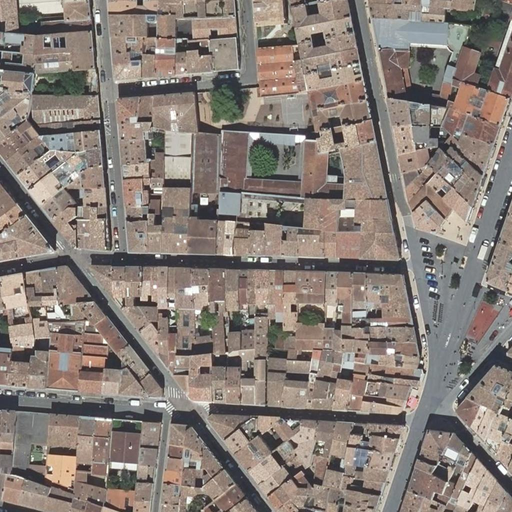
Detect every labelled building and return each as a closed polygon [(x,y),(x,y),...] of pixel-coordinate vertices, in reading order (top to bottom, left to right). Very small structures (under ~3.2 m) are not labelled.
[(0,0),(0,33),(21,35),(19,19),(17,0),(0,0)] [(67,0),(69,17),(92,15),(91,4),(91,0),(67,0)] [(138,1),(111,2),(112,15),(160,15),(160,0),(159,0),(146,0),(146,6),(139,7),(138,1)] [(160,0),(160,15),(177,15),(178,18),(237,17),(235,0),(160,0)] [(254,0),(257,26),(288,23),(285,0),(288,0),(292,15),(296,14),(295,8),(293,0),(254,0)] [(335,0),(295,8),(296,14),(299,29),(354,18),(350,0),(335,0)] [(452,0),(370,0),(371,3),(446,8),(451,8),(452,0)] [(452,0),(451,8),(475,9),(476,3),(476,0),(452,0)] [(371,3),(374,19),(446,23),(446,8),(371,3)] [(44,23),(45,36),(68,34),(69,34),(94,32),(93,19),(92,15),(69,17),(70,21),(44,23)] [(160,15),(112,15),(114,37),(145,37),(159,37),(159,38),(177,38),(178,38),(189,38),(189,41),(211,39),(238,37),(237,17),(178,18),(177,15),(160,15)] [(354,18),(299,29),(302,44),(316,42),(328,40),(357,35),(354,18)] [(374,19),(389,99),(407,102),(402,67),(409,67),(411,43),(449,45),(449,46),(449,47),(449,48),(449,49),(449,50),(450,50),(450,51),(451,51),(451,52),(452,52),(453,52),(450,65),(445,76),(441,96),(439,106),(448,108),(450,101),(452,87),(454,79),(477,88),(482,76),(475,74),(482,53),(466,47),(473,26),(446,23),(374,19)] [(511,25),(497,68),(503,70),(511,43),(511,25)] [(77,70),(88,69),(97,69),(94,32),(69,34),(68,34),(45,36),(40,37),(38,55),(36,73),(77,70)] [(0,51),(4,52),(38,55),(40,37),(21,35),(0,33),(0,51)] [(316,42),(302,44),(304,53),(306,60),(360,49),(357,35),(328,40),(316,42)] [(145,37),(114,37),(116,66),(135,65),(134,62),(144,62),(145,37)] [(159,37),(145,37),(144,62),(143,78),(158,77),(159,38),(159,37)] [(241,69),(238,37),(211,39),(212,55),(213,55),(215,71),(241,69)] [(178,47),(178,38),(177,38),(159,38),(158,77),(177,75),(177,47),(178,47)] [(212,55),(211,39),(189,41),(189,47),(189,74),(215,71),(213,55),(212,55)] [(511,93),(511,43),(503,70),(497,68),(489,92),(510,99),(511,93)] [(293,45),(259,48),(262,86),(263,96),(301,92),(295,54),(293,45)] [(189,74),(189,47),(178,47),(177,47),(177,75),(189,74)] [(306,60),(304,53),(295,54),(301,92),(301,93),(312,92),(308,76),(321,73),(334,71),(335,70),(335,71),(363,65),(360,49),(306,60)] [(0,70),(36,73),(38,55),(4,52),(3,63),(0,63),(0,70)] [(135,65),(116,66),(117,79),(143,78),(144,62),(134,62),(135,65)] [(366,81),(363,65),(335,71),(335,70),(334,71),(336,78),(323,81),(321,73),(308,76),(312,92),(366,81)] [(402,67),(407,102),(439,106),(441,96),(413,92),(409,67),(402,67)] [(91,96),(99,96),(97,69),(88,69),(87,81),(92,82),(91,96)] [(9,91),(33,93),(36,73),(0,70),(0,90),(9,91)] [(334,71),(321,73),(323,81),(336,78),(334,71)] [(489,92),(477,88),(454,79),(452,87),(460,89),(456,103),(450,101),(448,108),(451,108),(501,126),(510,99),(489,92)] [(366,81),(312,92),(316,112),(370,101),(366,81)] [(9,91),(0,97),(7,105),(15,98),(9,91)] [(0,97),(0,121),(33,96),(33,93),(9,91),(15,98),(7,105),(0,97)] [(196,92),(156,96),(154,122),(153,127),(156,128),(158,128),(167,129),(193,133),(200,134),(199,133),(196,92)] [(0,121),(0,145),(30,121),(33,96),(0,121)] [(74,123),(101,120),(99,96),(91,96),(33,96),(30,121),(34,126),(64,123),(74,123)] [(156,96),(142,97),(140,123),(145,123),(154,122),(156,96)] [(140,123),(142,97),(120,100),(121,124),(140,123)] [(407,102),(389,99),(395,127),(413,124),(414,127),(442,127),(443,126),(451,108),(448,108),(439,106),(407,102)] [(370,101),(316,112),(319,132),(320,133),(374,122),(370,101)] [(495,145),(501,126),(451,108),(443,126),(452,136),(454,137),(457,132),(495,145)] [(42,137),(102,131),(101,120),(74,123),(74,129),(64,130),(64,123),(34,126),(42,136),(42,137)] [(0,145),(0,150),(9,162),(32,144),(25,135),(29,132),(36,141),(42,136),(34,126),(30,121),(0,145)] [(140,123),(121,124),(122,140),(146,139),(155,139),(155,132),(158,132),(158,128),(156,128),(153,127),(154,122),(145,123),(140,123)] [(320,133),(319,132),(309,134),(309,135),(308,152),(323,153),(328,153),(328,152),(329,152),(343,150),(378,143),(374,122),(320,133)] [(413,124),(395,127),(400,154),(431,148),(444,147),(447,143),(453,148),(483,178),(487,166),(483,164),(454,137),(452,136),(443,126),(442,127),(414,127),(413,124)] [(221,187),(221,192),(242,193),(245,193),(249,131),(222,130),(222,135),(220,163),(222,163),(221,175),(221,187)] [(79,154),(103,147),(102,131),(42,137),(54,151),(78,154),(79,154)] [(262,132),(249,131),(245,193),(269,195),(294,197),(304,198),(307,152),(308,152),(309,135),(295,135),(295,142),(301,143),(299,182),(252,179),(255,140),(261,140),(262,132)] [(29,132),(25,135),(32,144),(36,141),(29,132)] [(295,142),(295,135),(262,132),(261,140),(261,141),(273,142),(273,140),(282,141),(282,143),(295,142)] [(487,166),(495,145),(457,132),(454,137),(483,164),(487,166)] [(217,187),(221,187),(221,175),(222,163),(220,163),(222,135),(199,133),(200,134),(193,133),(193,165),(192,185),(196,186),(199,190),(211,191),(217,187)] [(9,162),(21,176),(54,151),(42,137),(42,136),(36,141),(32,144),(9,162)] [(146,139),(122,140),(124,165),(148,164),(148,163),(146,139),(155,139),(146,139)] [(323,153),(308,152),(307,152),(304,198),(309,198),(349,200),(390,200),(378,143),(343,150),(348,177),(328,175),(329,152),(328,152),(328,153),(323,153)] [(31,190),(44,206),(65,189),(71,184),(83,174),(89,169),(105,167),(103,147),(79,154),(78,154),(31,190)] [(404,174),(429,166),(443,148),(444,147),(431,148),(400,154),(404,174)] [(473,208),(483,178),(453,148),(448,153),(443,148),(429,166),(438,175),(473,208)] [(31,190),(78,154),(54,151),(21,176),(31,190)] [(124,165),(126,180),(143,179),(149,179),(151,179),(151,169),(157,169),(156,179),(165,178),(166,161),(157,161),(156,161),(148,163),(148,164),(124,165)] [(407,190),(429,166),(404,174),(407,190)] [(438,175),(429,166),(407,190),(410,202),(429,184),(438,175)] [(85,189),(106,187),(105,167),(89,169),(83,174),(85,189)] [(44,206),(55,221),(72,208),(77,204),(67,192),(70,189),(85,189),(86,207),(93,207),(108,207),(106,187),(85,189),(83,174),(71,184),(65,189),(44,206)] [(473,208),(438,175),(429,184),(454,209),(468,223),(473,208)] [(151,199),(151,195),(151,194),(148,194),(148,195),(144,194),(143,184),(149,184),(150,187),(165,188),(165,178),(156,179),(151,179),(149,179),(143,179),(126,180),(128,206),(151,206),(151,199)] [(0,202),(11,194),(3,183),(0,184),(0,202)] [(442,227),(454,209),(429,184),(410,202),(411,203),(414,213),(420,209),(442,227)] [(192,209),(192,207),(192,203),(192,190),(192,187),(165,188),(165,195),(165,208),(164,216),(164,226),(163,252),(191,253),(192,216),(186,215),(186,209),(192,209)] [(242,193),(221,192),(220,207),(220,215),(241,216),(242,197),(242,193)] [(245,193),(242,193),(242,197),(268,199),(268,203),(293,205),(294,197),(269,195),(245,193)] [(0,220),(20,205),(11,194),(0,202),(0,220)] [(165,208),(165,195),(151,195),(151,199),(161,199),(161,208),(165,208)] [(393,260),(393,255),(397,255),(397,260),(402,258),(390,200),(349,200),(309,198),(308,214),(294,213),(293,227),(302,228),(327,231),(327,257),(393,260)] [(150,222),(149,252),(163,252),(164,226),(156,225),(156,214),(161,214),(161,208),(161,199),(151,199),(151,206),(151,214),(150,222)] [(200,203),(192,203),(192,207),(192,209),(192,215),(201,215),(200,203)] [(0,238),(1,238),(0,237),(0,228),(2,227),(6,233),(12,229),(29,216),(20,205),(0,220),(0,238)] [(151,206),(128,206),(129,222),(131,251),(149,252),(150,222),(151,214),(151,206)] [(79,219),(79,248),(93,250),(93,207),(86,207),(79,207),(79,208),(79,211),(79,219)] [(93,207),(93,250),(111,251),(108,207),(93,207)] [(72,208),(55,221),(78,248),(79,248),(79,219),(79,211),(79,208),(72,208)] [(437,233),(442,227),(420,209),(414,213),(420,228),(435,234),(437,233)] [(192,216),(191,253),(218,254),(220,220),(220,219),(200,218),(201,215),(192,215),(192,216)] [(511,215),(510,215),(501,242),(511,246),(511,215)] [(0,261),(3,261),(40,254),(56,251),(29,216),(12,229),(16,239),(9,240),(6,233),(1,238),(0,238),(0,261)] [(220,220),(218,254),(227,254),(227,240),(227,234),(228,221),(220,220)] [(237,221),(228,221),(227,234),(231,234),(231,240),(227,240),(227,254),(234,254),(236,237),(237,231),(237,229),(237,221)] [(240,222),(237,221),(237,229),(237,231),(236,237),(234,254),(251,255),(251,229),(252,229),(252,223),(245,222),(245,229),(240,229),(240,222)] [(268,230),(268,255),(284,256),(284,226),(284,225),(268,223),(268,224),(268,230)] [(284,226),(284,256),(302,256),(302,228),(293,227),(284,226)] [(327,257),(327,231),(302,228),(302,256),(327,257)] [(16,239),(12,229),(6,233),(9,240),(16,239)] [(251,229),(251,255),(268,255),(268,230),(263,230),(256,229),(252,229),(251,229)] [(511,281),(511,262),(511,261),(511,260),(511,246),(501,242),(488,281),(488,282),(489,283),(508,291),(511,281)] [(72,315),(72,321),(87,320),(92,319),(80,303),(96,301),(81,283),(68,266),(59,268),(60,305),(63,306),(65,306),(65,304),(74,304),(75,314),(72,315)] [(103,281),(114,297),(114,296),(115,267),(92,266),(103,281)] [(114,296),(114,297),(118,302),(123,308),(126,306),(129,306),(129,296),(129,267),(115,267),(114,296)] [(143,267),(129,267),(129,296),(129,306),(136,306),(136,296),(143,296),(143,267)] [(161,267),(143,267),(143,296),(142,301),(145,301),(149,301),(149,292),(155,292),(154,301),(161,301),(161,267)] [(160,308),(169,308),(170,267),(161,267),(161,301),(161,305),(160,307),(160,308)] [(178,308),(178,267),(170,267),(169,308),(178,308)] [(178,308),(195,309),(194,268),(178,267),(178,308)] [(56,305),(60,305),(59,268),(50,269),(42,271),(46,305),(56,305)] [(211,310),(211,268),(194,268),(195,309),(211,310)] [(211,268),(211,310),(212,312),(224,312),(229,311),(229,309),(228,269),(211,268)] [(241,309),(241,269),(228,269),(229,309),(241,309)] [(249,310),(249,269),(241,269),(241,309),(249,310)] [(259,303),(270,305),(270,270),(257,270),(257,303),(259,303)] [(277,303),(278,270),(270,270),(270,305),(278,304),(278,303),(277,303)] [(277,348),(285,348),(285,336),(285,330),(285,311),(284,311),(284,310),(284,303),(284,302),(285,302),(284,271),(278,270),(277,303),(278,303),(278,304),(278,310),(277,348)] [(43,305),(46,305),(42,271),(34,272),(25,274),(31,306),(43,305)] [(298,303),(299,271),(284,271),(285,302),(284,302),(284,303),(284,310),(284,311),(285,311),(285,330),(298,330),(298,315),(298,312),(296,312),(291,312),(291,303),(296,303),(298,303)] [(324,351),(325,328),(325,323),(320,323),(320,328),(303,328),(303,303),(322,303),(323,314),(326,315),(327,314),(326,305),(327,272),(299,271),(298,303),(298,312),(298,315),(298,330),(298,336),(298,349),(298,350),(315,351),(324,351)] [(341,305),(341,273),(327,272),(326,305),(339,305),(341,305)] [(354,328),(354,319),(354,307),(354,302),(354,273),(341,273),(341,305),(341,306),(345,307),(345,332),(335,331),(334,351),(336,351),(345,352),(359,353),(372,354),(371,341),(366,341),(353,339),(354,330),(354,328)] [(354,273),(354,302),(368,303),(368,273),(354,273)] [(368,273),(368,303),(377,302),(378,307),(383,308),(383,302),(383,299),(383,284),(391,284),(392,285),(407,285),(405,276),(368,273)] [(35,348),(36,338),(33,323),(32,317),(26,319),(27,324),(14,326),(12,309),(25,307),(27,313),(32,312),(31,306),(25,274),(15,275),(3,278),(8,309),(9,314),(14,346),(21,346),(35,348)] [(4,315),(9,314),(8,309),(3,278),(0,278),(0,310),(4,310),(4,315)] [(413,317),(407,285),(392,285),(391,284),(383,284),(383,299),(383,302),(383,308),(378,307),(377,318),(385,317),(413,317)] [(101,308),(96,301),(80,303),(92,319),(96,324),(107,316),(101,308)] [(354,307),(354,319),(368,319),(368,318),(368,308),(368,303),(354,302),(354,307)] [(368,308),(368,318),(377,318),(378,307),(377,302),(368,303),(368,308)] [(60,305),(56,305),(56,311),(47,311),(48,314),(61,313),(62,318),(62,322),(69,322),(69,318),(68,315),(65,315),(60,305)] [(126,306),(123,308),(132,319),(141,332),(153,323),(151,321),(160,320),(160,313),(160,308),(160,307),(145,306),(142,306),(136,306),(129,306),(126,306)] [(196,355),(195,323),(195,309),(178,308),(178,315),(179,325),(178,333),(178,356),(193,356),(193,355),(196,355)] [(229,353),(231,353),(230,348),(226,348),(224,312),(212,312),(214,332),(214,335),(214,353),(229,353)] [(257,360),(267,360),(267,349),(267,318),(270,317),(270,314),(263,313),(259,313),(256,312),(256,318),(257,331),(257,348),(257,360)] [(49,321),(49,323),(62,322),(62,318),(61,313),(48,314),(49,321)] [(164,361),(169,366),(170,365),(170,333),(170,326),(170,318),(164,318),(164,313),(160,313),(160,320),(161,333),(161,338),(162,355),(160,356),(164,361)] [(170,326),(179,325),(178,315),(170,315),(170,318),(170,326)] [(118,329),(107,316),(96,324),(111,342),(118,352),(119,353),(129,344),(118,329)] [(368,319),(354,319),(354,328),(367,327),(371,327),(387,327),(415,328),(413,317),(385,317),(377,318),(368,318),(368,319)] [(92,319),(87,320),(81,391),(93,392),(106,393),(108,368),(111,342),(96,324),(92,319)] [(87,320),(72,321),(69,322),(62,322),(49,323),(51,336),(48,388),(56,389),(76,391),(81,391),(87,320)] [(153,323),(161,333),(160,320),(151,321),(153,323)] [(36,338),(51,336),(49,323),(49,321),(37,322),(33,323),(36,338)] [(153,323),(141,332),(150,343),(160,356),(162,355),(161,338),(161,333),(153,323)] [(196,355),(214,353),(214,335),(214,332),(210,332),(210,336),(199,336),(199,323),(195,323),(196,355)] [(481,340),(484,329),(471,325),(468,336),(481,340)] [(367,327),(354,328),(354,330),(353,339),(366,341),(371,341),(371,338),(371,339),(405,344),(405,343),(418,343),(415,328),(387,327),(371,327),(371,335),(366,335),(367,327)] [(325,351),(334,351),(335,331),(336,328),(325,328),(324,351),(325,351)] [(257,331),(242,331),(242,332),(243,350),(257,348),(257,331)] [(236,351),(241,350),(243,350),(242,332),(232,332),(230,332),(230,348),(231,353),(236,351)] [(172,371),(177,377),(178,356),(178,333),(170,333),(170,365),(169,366),(172,371)] [(41,388),(48,388),(51,336),(36,338),(35,348),(34,360),(35,362),(33,387),(41,388)] [(285,348),(289,349),(298,349),(298,336),(285,336),(285,348)] [(371,338),(371,341),(372,354),(359,353),(358,362),(373,365),(373,364),(423,370),(423,369),(421,369),(418,343),(405,343),(405,344),(371,339),(371,338)] [(140,358),(129,344),(119,353),(121,356),(125,361),(142,382),(152,373),(140,358)] [(22,386),(33,387),(35,362),(20,361),(21,346),(14,346),(14,349),(13,361),(12,386),(22,386)] [(0,384),(2,385),(12,386),(13,361),(14,349),(0,347),(0,384)] [(242,403),(267,405),(267,378),(267,360),(257,360),(257,348),(243,350),(241,350),(241,354),(243,356),(243,360),(257,360),(256,378),(246,378),(246,370),(242,370),(242,378),(242,403)] [(270,405),(285,406),(287,380),(287,372),(288,360),(289,349),(285,348),(277,348),(270,348),(270,405)] [(288,360),(314,362),(314,355),(298,355),(298,350),(298,349),(289,349),(288,360)] [(308,408),(315,408),(325,351),(324,351),(315,351),(314,355),(314,362),(308,408)] [(333,376),(336,351),(334,351),(325,351),(315,408),(327,409),(332,383),(325,382),(326,374),(333,376)] [(342,375),(343,370),(345,352),(336,351),(333,376),(342,377),(342,375)] [(358,362),(359,353),(345,352),(343,370),(356,371),(358,362)] [(198,400),(215,402),(214,353),(196,355),(193,355),(193,356),(193,369),(193,373),(192,397),(193,398),(198,400)] [(215,402),(229,403),(229,367),(229,365),(218,365),(218,358),(229,358),(229,356),(229,353),(214,353),(215,402)] [(184,386),(192,397),(193,373),(187,373),(187,369),(193,369),(193,356),(178,356),(177,377),(184,386)] [(314,362),(288,360),(287,372),(303,373),(305,380),(287,380),(285,406),(308,408),(314,362)] [(124,369),(123,395),(134,396),(145,397),(154,397),(146,387),(142,382),(125,361),(125,366),(124,369)] [(358,362),(356,371),(356,374),(355,377),(355,378),(355,381),(350,411),(364,411),(366,402),(368,394),(369,394),(371,382),(367,380),(368,375),(372,376),(372,374),(373,365),(358,362)] [(424,373),(423,370),(373,364),(373,365),(372,374),(421,381),(424,373)] [(108,368),(106,393),(114,394),(123,395),(124,369),(114,368),(115,366),(112,365),(112,368),(108,368)] [(490,408),(498,412),(501,413),(503,410),(505,405),(511,389),(511,371),(498,365),(497,365),(470,397),(483,404),(490,408)] [(229,403),(242,403),(242,378),(242,370),(242,367),(229,367),(229,403)] [(152,373),(142,382),(146,387),(154,397),(164,398),(166,394),(167,392),(156,377),(152,373)] [(418,388),(421,381),(372,374),(372,376),(371,382),(379,383),(380,382),(412,387),(412,388),(418,388)] [(336,410),(350,411),(355,381),(341,379),(340,385),(336,410)] [(408,401),(412,388),(412,387),(380,382),(379,383),(371,382),(369,394),(408,401)] [(327,409),(336,410),(340,385),(332,383),(327,409)] [(408,401),(369,394),(368,394),(366,402),(364,411),(401,414),(405,409),(408,401)] [(458,411),(471,427),(483,404),(470,397),(458,410),(458,411)] [(471,427),(478,434),(490,408),(483,404),(471,427)] [(478,434),(486,443),(498,412),(490,408),(478,434)] [(0,446),(14,447),(17,411),(10,410),(3,410),(1,433),(0,446)] [(50,444),(52,414),(35,412),(17,411),(14,447),(14,456),(12,475),(12,476),(29,480),(34,482),(46,486),(49,455),(50,444)] [(486,443),(497,455),(511,419),(511,417),(506,416),(501,413),(498,412),(486,443)] [(67,415),(52,414),(50,444),(80,446),(82,416),(67,415)] [(210,419),(227,440),(248,423),(254,418),(254,417),(215,414),(210,419)] [(79,457),(78,463),(94,464),(99,417),(90,417),(82,416),(80,446),(79,457)] [(107,418),(99,417),(94,464),(94,473),(109,474),(112,434),(114,419),(107,418)] [(248,423),(227,440),(238,455),(258,438),(255,433),(254,431),(259,431),(259,417),(254,417),(254,418),(248,423)] [(282,418),(259,417),(259,431),(260,431),(266,431),(275,424),(282,418)] [(302,420),(282,418),(275,424),(278,428),(288,441),(302,430),(302,420)] [(511,419),(497,455),(509,469),(511,463),(511,419)] [(297,452),(299,455),(309,467),(313,464),(313,460),(314,454),(317,440),(320,421),(302,420),(302,430),(288,441),(292,446),(297,441),(302,443),(301,448),(297,452)] [(154,422),(145,421),(144,436),(143,447),(159,448),(162,423),(154,422)] [(330,458),(331,455),(338,422),(320,421),(317,440),(314,454),(325,457),(330,458)] [(338,422),(331,455),(348,458),(350,447),(355,423),(338,422)] [(370,424),(355,423),(350,447),(359,449),(370,450),(397,454),(402,440),(373,437),(372,442),(363,441),(365,437),(369,437),(369,436),(370,424)] [(173,424),(171,444),(188,446),(191,430),(194,427),(193,425),(184,425),(173,424)] [(405,426),(370,424),(369,436),(373,437),(402,440),(406,428),(405,426)] [(194,427),(191,430),(188,446),(186,459),(185,472),(183,485),(192,486),(193,476),(195,477),(194,486),(204,487),(206,485),(206,454),(213,451),(194,427)] [(430,430),(425,444),(446,450),(456,432),(432,429),(430,430)] [(439,466),(434,473),(449,482),(449,481),(455,469),(467,445),(456,432),(446,450),(439,466)] [(109,474),(107,489),(106,507),(120,511),(136,511),(137,500),(139,482),(141,464),(143,447),(144,436),(128,435),(112,434),(109,474)] [(238,455),(250,471),(273,453),(275,452),(265,439),(262,435),(258,438),(238,455)] [(250,471),(261,484),(284,467),(286,465),(299,455),(297,452),(292,446),(288,441),(283,445),(280,448),(288,457),(281,463),(273,453),(250,471)] [(188,446),(171,444),(169,457),(186,459),(188,446)] [(425,444),(421,458),(433,464),(439,466),(446,450),(425,444)] [(467,445),(455,469),(463,473),(473,452),(467,445)] [(159,448),(143,447),(141,464),(156,466),(159,448)] [(367,467),(391,470),(397,454),(370,450),(368,459),(358,457),(359,449),(350,447),(348,458),(346,464),(360,466),(367,467)] [(370,450),(359,449),(358,457),(368,459),(370,450)] [(206,454),(206,485),(227,469),(213,451),(206,454)] [(457,485),(447,506),(444,511),(453,511),(458,503),(479,458),(473,452),(463,473),(457,485)] [(314,454),(313,460),(320,462),(317,484),(324,486),(328,467),(330,460),(330,458),(325,457),(314,454)] [(0,498),(2,499),(8,474),(12,476),(12,475),(14,456),(0,455),(0,498)] [(49,455),(46,486),(52,488),(53,487),(54,481),(76,489),(77,472),(78,463),(79,457),(49,455)] [(305,470),(309,467),(299,455),(286,465),(284,467),(261,484),(271,497),(296,477),(302,472),(305,470)] [(168,470),(185,472),(186,459),(169,457),(168,470)] [(421,458),(418,466),(434,473),(439,466),(433,464),(421,458)] [(458,503),(470,509),(489,470),(479,458),(458,503)] [(332,468),(328,467),(324,486),(329,487),(341,490),(344,477),(346,464),(341,463),(339,471),(331,470),(332,468)] [(156,466),(141,464),(139,482),(154,483),(156,466)] [(366,473),(359,472),(360,466),(346,464),(344,477),(341,490),(342,490),(346,491),(349,491),(350,491),(382,496),(387,482),(391,470),(367,467),(366,473)] [(457,485),(449,481),(449,482),(434,473),(418,466),(409,490),(447,506),(457,485)] [(180,505),(179,511),(186,511),(188,496),(192,496),(195,497),(199,494),(211,493),(214,497),(205,504),(207,508),(210,506),(217,500),(238,484),(227,469),(206,485),(204,487),(194,486),(192,486),(183,485),(180,505)] [(166,483),(183,485),(185,472),(168,470),(166,483)] [(296,477),(271,497),(280,509),(298,494),(308,495),(314,495),(315,487),(312,487),(305,476),(307,474),(305,470),(302,472),(296,477)] [(468,511),(483,511),(499,481),(489,470),(470,509),(468,511)] [(106,507),(107,489),(92,485),(94,473),(77,472),(76,489),(75,495),(75,497),(89,502),(104,507),(106,507)] [(8,474),(2,499),(27,505),(34,482),(29,480),(12,476),(8,474)] [(52,488),(46,510),(53,511),(70,511),(75,497),(75,495),(76,489),(54,481),(53,487),(52,488)] [(498,511),(509,492),(499,481),(483,511),(498,511)] [(46,486),(34,482),(27,505),(46,510),(52,488),(46,486)] [(154,483),(139,482),(137,500),(152,500),(154,483)] [(164,503),(180,505),(183,485),(166,483),(164,503)] [(231,511),(249,498),(238,484),(217,500),(224,509),(220,511),(214,511),(210,506),(207,508),(206,511),(231,511)] [(317,484),(315,487),(314,495),(308,495),(298,494),(280,509),(282,511),(326,511),(328,503),(329,487),(324,486),(317,484)] [(341,490),(329,487),(328,503),(339,505),(342,490),(341,490)] [(342,490),(339,505),(347,506),(350,491),(349,491),(346,491),(342,490)] [(468,511),(470,509),(458,503),(453,511),(444,511),(447,506),(409,490),(402,511),(468,511)] [(382,496),(350,491),(347,506),(377,510),(382,496)] [(511,511),(511,495),(509,492),(498,511),(511,511)] [(189,511),(192,496),(188,496),(186,511),(206,511),(207,508),(202,509),(201,511),(189,511)] [(75,497),(70,511),(86,511),(89,502),(75,497)] [(260,511),(249,498),(231,511),(260,511)] [(137,500),(136,511),(150,511),(152,500),(137,500)] [(102,511),(104,507),(89,502),(86,511),(102,511)] [(162,511),(179,511),(180,505),(164,503),(162,511)] [(338,511),(339,505),(328,503),(326,511),(338,511)]
